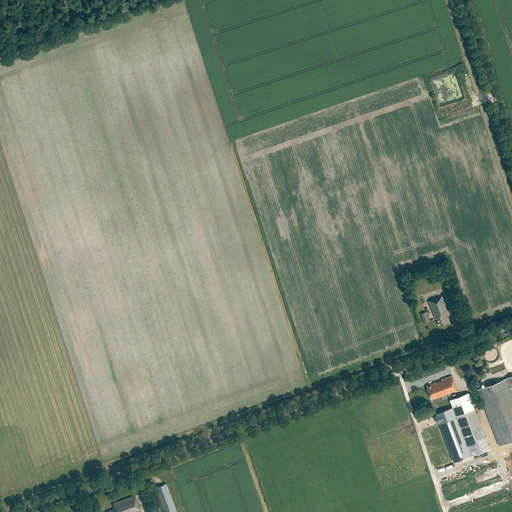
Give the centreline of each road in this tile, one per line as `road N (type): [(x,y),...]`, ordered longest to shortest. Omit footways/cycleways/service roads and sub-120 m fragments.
road 1 (unclassified): [(20,511),(511,326)]
road 2 (unclassified): [(511,152),(462,0)]
